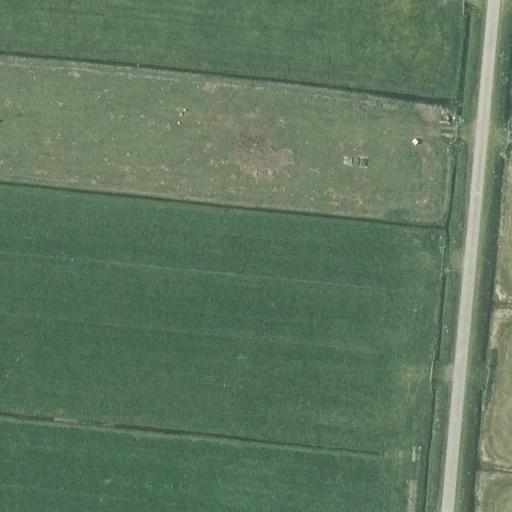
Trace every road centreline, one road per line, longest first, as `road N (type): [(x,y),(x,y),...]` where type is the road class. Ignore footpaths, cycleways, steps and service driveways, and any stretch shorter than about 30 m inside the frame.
road 1 (unclassified): [(452,511),(499,0)]
road 2 (track): [(0,247),(475,260)]
